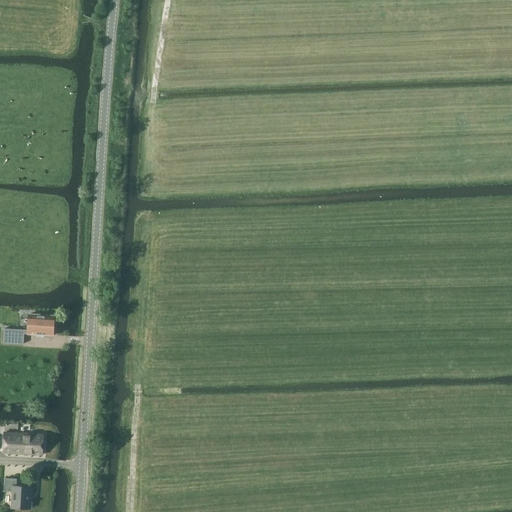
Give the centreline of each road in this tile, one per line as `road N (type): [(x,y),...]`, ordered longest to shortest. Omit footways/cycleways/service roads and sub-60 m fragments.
road 1 (tertiary): [(80,511),(114,0)]
road 2 (track): [(139,384),(131,511)]
